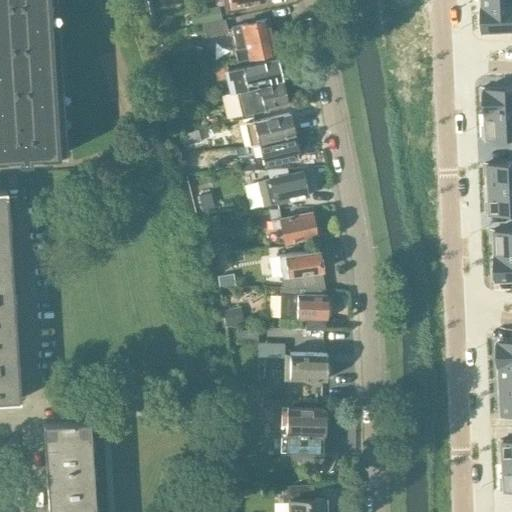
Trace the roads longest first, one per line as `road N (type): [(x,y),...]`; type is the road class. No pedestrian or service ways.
road 1 (residential): [(312,0),(368,296),(375,511)]
road 2 (residential): [(450,308),(442,64)]
road 3 (residential): [(461,511),(450,308)]
